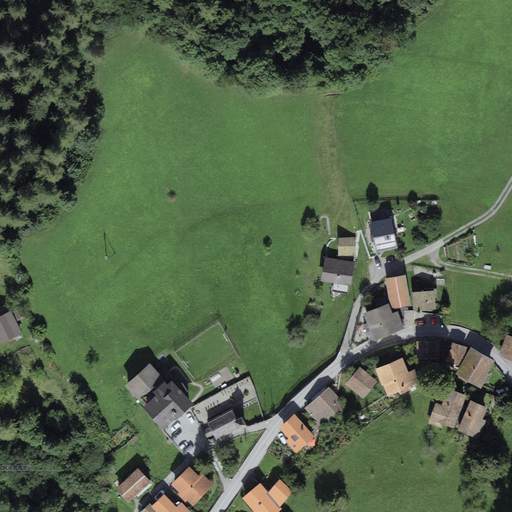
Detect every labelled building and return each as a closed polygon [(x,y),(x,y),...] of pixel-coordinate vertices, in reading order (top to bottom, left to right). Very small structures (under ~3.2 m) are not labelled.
[(391,217),(370,222),(376,252),(397,248),(391,217)] [(354,237),(338,238),(339,255),(355,255),(354,237)] [(354,262),(325,257),(321,281),(333,283),(332,291),(348,294),(354,262)] [(406,275),(385,278),(390,308),(410,305),(406,275)] [(434,291),(412,292),(413,311),(435,309),(434,291)] [(388,304),(363,313),(374,341),(405,329),(398,311),(391,313),(388,304)] [(10,311),(0,315),(0,343),(21,334),(10,311)] [(511,336),(506,334),(498,355),(511,360),(511,336)] [(439,341),(416,341),(416,356),(438,356),(439,341)] [(467,347),(452,343),(446,362),(460,366),(465,357),(467,347)] [(495,361),(471,347),(465,357),(460,366),(455,374),(481,389),(489,375),(487,373),(495,361)] [(402,358),(376,369),(386,395),(417,383),(412,371),(408,373),(402,358)] [(149,363),(125,385),(138,400),(163,377),(149,363)] [(377,381),(359,366),(345,384),(363,399),(377,381)] [(155,395),(142,407),(162,430),(174,418),(176,420),(193,404),(172,380),(167,384),(164,381),(152,392),(155,395)] [(329,386),(304,408),(321,427),(346,405),(329,386)] [(466,395),(447,389),(441,405),(435,403),(428,423),(441,428),(443,424),(454,428),(466,395)] [(487,408),(470,400),(458,430),(478,439),(486,421),(482,420),(487,408)] [(232,408),(206,422),(209,427),(202,431),(207,438),(213,434),(216,440),(237,428),(238,430),(247,426),(241,417),(238,418),(232,408)] [(314,436),(294,414),(278,428),(288,438),(285,441),(296,453),(314,436)] [(198,475),(189,466),(171,484),(179,492),(177,494),(185,502),(187,500),(192,506),(213,484),(201,472),(198,475)] [(138,468),(116,488),(129,502),(150,482),(138,468)] [(260,483),(242,498),(253,511),(278,511),(282,509),(280,506),(293,491),(280,479),(268,492),(260,483)] [(176,507),(164,494),(152,505),(150,503),(139,511),(190,511),(181,502),(176,507)]
